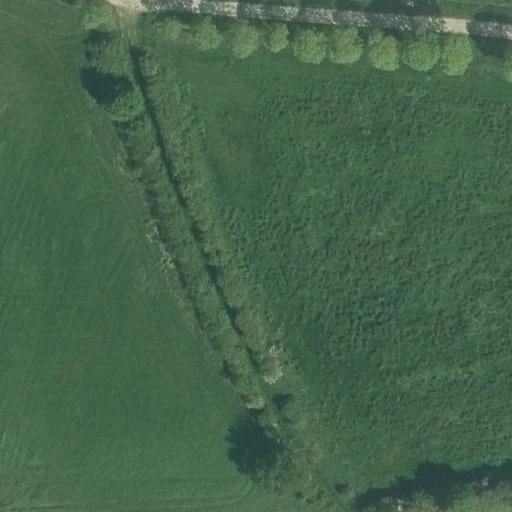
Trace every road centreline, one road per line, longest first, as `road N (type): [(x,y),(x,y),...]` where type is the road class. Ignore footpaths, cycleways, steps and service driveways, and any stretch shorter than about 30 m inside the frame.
road 1 (track): [(128,0),(130,48),(294,436),(347,511)]
road 2 (unclassified): [(511,35),(164,0)]
